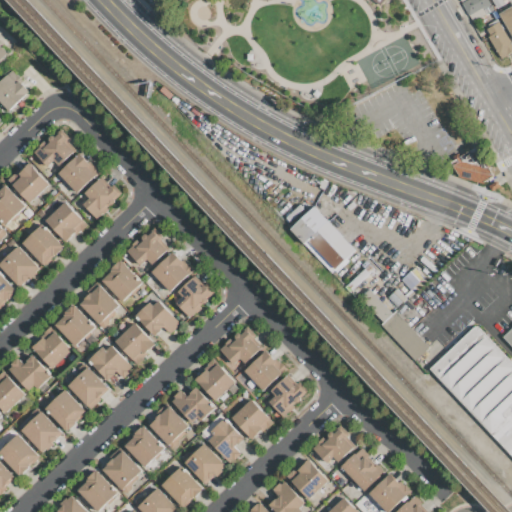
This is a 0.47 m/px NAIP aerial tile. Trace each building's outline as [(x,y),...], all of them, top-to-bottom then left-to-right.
[(461,3),(466,0),(488,0),(494,9),(473,22),(461,3)] [(491,0),(503,0),(505,3),(496,8),(491,0)] [(511,34),(499,14),(511,6),(511,34)] [(486,29),(499,21),(511,43),(511,50),(500,58),(488,37),(490,35),(486,29)] [(0,46),(8,55),(0,62),(0,46)] [(8,112),(0,103),(0,81),(7,74),(16,83),(19,80),(30,92),(8,112)] [(50,141),(49,140),(49,139),(49,138),(49,136),(50,136),(52,135),(53,135),(54,135),(55,136),(60,132),(68,140),(66,142),(74,151),(58,166),(53,161),(47,166),(34,152),(44,142),(47,144),(50,141)] [(76,193),(58,173),(79,153),(90,164),(87,167),(95,175),(76,193)] [(483,182),(482,184),(459,178),(459,176),(454,166),(463,162),(486,168),(492,176),(483,182)] [(49,184),(29,202),(8,179),(13,174),(14,175),(19,170),(20,171),(29,163),(49,184)] [(114,198),(114,200),(114,201),(114,202),(114,203),(113,204),(112,205),(110,205),(109,205),(108,204),(105,206),(108,209),(98,219),(84,204),(90,198),(85,192),(100,179),(109,189),(111,187),(118,194),(114,198)] [(491,190),(488,186),(497,180),(500,185),(491,190)] [(25,206),(4,226),(0,221),(0,189),(5,185),(25,206)] [(46,220),(66,202),(83,220),(74,228),(77,231),(66,241),(46,220)] [(289,229),(330,272),(354,249),(313,206),(289,229)] [(23,243),(43,224),(63,246),(61,248),(62,249),(55,255),(54,255),(49,259),(51,260),(45,265),(43,264),(23,243)] [(142,240),(142,238),(142,237),(143,236),(144,235),(145,234),(146,234),(148,234),(149,235),(153,231),(160,238),(158,241),(167,250),(152,265),(147,260),(141,265),(127,251),(133,245),(132,244),(137,239),(140,242),(142,240)] [(0,266),(0,255),(1,255),(3,255),(5,255),(12,249),(13,250),(14,249),(15,250),(19,246),(40,268),(36,272),(37,273),(30,280),(28,278),(23,282),(22,281),(18,285),(0,266)] [(151,272),(172,252),(174,253),(182,261),(181,262),(183,263),(180,266),(189,274),(169,292),(151,272)] [(142,283),(122,301),(102,279),(113,269),(112,268),(119,262),(119,263),(122,261),(142,283)] [(0,272),(17,291),(0,306),(0,272)] [(193,278),(202,287),(204,285),(211,292),(206,297),(207,298),(207,299),(207,300),(207,302),(206,303),(205,303),(204,304),(203,304),(202,303),(201,302),(198,304),(201,308),(191,318),(188,314),(186,316),(175,303),(182,297),(178,292),(193,278)] [(101,326),(80,304),(85,300),(83,298),(89,293),(91,294),(100,285),(119,305),(114,309),(117,312),(109,319),(109,321),(109,323),(108,324),(106,326),(105,326),(103,327),(101,326)] [(159,301),(181,324),(170,334),(164,327),(160,330),(161,331),(155,337),(136,315),(150,302),(154,306),(159,301)] [(75,346),(55,325),(65,315),(64,315),(66,313),(65,312),(72,306),(73,306),(75,305),(96,327),(75,346)] [(380,325),(414,361),(428,347),(394,311),(380,325)] [(116,341),(135,322),(155,344),(146,352),(148,354),(137,363),(116,341)] [(511,461),(425,369),(472,325),(511,367),(511,461)] [(511,350),(499,337),(511,325),(511,350)] [(236,340),(235,338),(235,337),(235,336),(236,335),(237,334),(238,333),(239,333),(240,333),(241,334),(247,329),(254,337),(251,340),(260,349),(245,363),(240,359),(233,365),(219,351),(225,345),(224,344),(228,340),(232,343),(236,340)] [(72,350),(52,369),(32,348),(43,337),(45,339),(54,330),(72,350)] [(112,345),(134,369),(124,378),(117,371),(113,374),(114,375),(109,381),(89,360),(103,346),(107,350),(112,345)] [(245,371),(266,351),(276,362),(274,364),(282,372),(263,390),(245,371)] [(28,390),(9,370),(20,360),(24,364),(27,362),(26,360),(32,354),(52,375),(37,389),(34,385),(28,390)] [(235,381),(215,400),(195,379),(205,370),(204,369),(209,365),(208,364),(214,358),(235,381)] [(69,386),(74,382),(71,379),(79,372),(79,370),(79,368),(81,366),(83,365),(85,364),(87,364),(108,387),(98,397),(101,400),(90,410),(69,386)] [(294,402),(292,404),(297,409),(286,420),(269,402),(275,396),(270,390),(286,375),(295,384),(297,382),(305,391),(300,397),(300,398),(300,399),(300,400),(300,401),(299,402),(298,402),(297,402),(295,402),(294,402)] [(24,394),(5,412),(0,407),(0,383),(8,376),(24,394)] [(172,401),(175,398),(174,396),(181,390),(187,397),(190,394),(189,393),(196,387),(211,403),(210,404),(214,408),(201,421),(198,418),(192,422),(172,401)] [(45,408),(65,389),(85,411),(76,420),(77,421),(75,422),(76,423),(69,429),(69,428),(67,429),(65,430),(45,408)] [(232,418),(252,399),(274,423),(268,429),(267,427),(262,432),(261,430),(252,439),(232,418)] [(178,440),(179,441),(179,443),(178,445),(177,446),(176,447),(174,448),(173,447),(171,447),(150,425),(154,421),(153,419),(159,414),(157,412),(166,403),(188,426),(184,431),(186,433),(178,440)] [(32,417),(31,415),(32,413),(33,411),(34,410),(36,409),(38,409),(40,409),(62,432),(53,441),(55,444),(48,450),(47,449),(42,453),(21,430),(26,426),(24,424),(32,417)] [(244,438),(238,444),(237,444),(235,446),(241,454),(234,460),(233,458),(229,461),(209,440),(214,435),(211,431),(225,418),(244,438)] [(165,448),(145,466),(125,446),(135,437),(133,435),(144,425),(165,448)] [(326,464),(313,450),(328,437),(327,435),(337,426),(355,445),(338,462),(333,457),(326,464)] [(39,456),(28,467),(29,468),(22,474),(21,473),(19,475),(0,455),(0,451),(19,434),(39,456)] [(191,453),(203,442),(226,466),(210,481),(208,479),(204,483),(183,461),(183,459),(183,457),(183,456),(184,454),(186,453),(188,453),(189,453),(191,453)] [(132,484),(132,486),(132,488),(132,490),(131,491),(129,492),(127,493),(125,492),(124,491),(103,470),(108,465),(106,464),(112,459),(109,457),(120,447),(142,470),(137,475),(139,477),(132,484)] [(341,466),(362,447),(368,454),(366,456),(375,467),(378,464),(384,471),(363,490),(341,466)] [(328,480),(308,499),(288,478),(308,459),(328,480)] [(0,494),(0,461),(15,476),(13,478),(14,479),(6,487),(7,488),(1,495),(0,494)] [(181,466),(203,489),(183,508),(161,485),(181,466)] [(119,491),(98,511),(78,490),(88,481),(87,480),(89,478),(88,478),(95,472),(95,473),(97,471),(98,472),(99,471),(102,475),(103,474),(119,491)] [(406,496),(388,511),(386,511),(369,493),(390,474),(400,485),(397,487),(406,496)] [(285,481),(305,503),(300,508),(303,511),(302,511),(276,511),(269,504),(276,498),(276,499),(279,496),(273,489),(280,483),(282,484),(285,481)] [(142,511),(136,505),(136,503),(136,502),(136,500),(137,499),(139,498),(140,497),(142,497),(144,498),(152,491),(153,492),(158,488),(180,511),(179,511),(142,511)] [(396,511),(414,495),(421,502),(418,505),(425,511),(428,511),(429,511),(430,511),(396,511)] [(58,511),(57,510),(62,505),(61,504),(67,498),(69,499),(72,496),(87,511),(58,511)] [(328,511),(344,498),(357,511),(328,511)] [(258,503),(260,504),(261,503),(269,511),(251,511),(254,510),(252,509),(258,503)]
